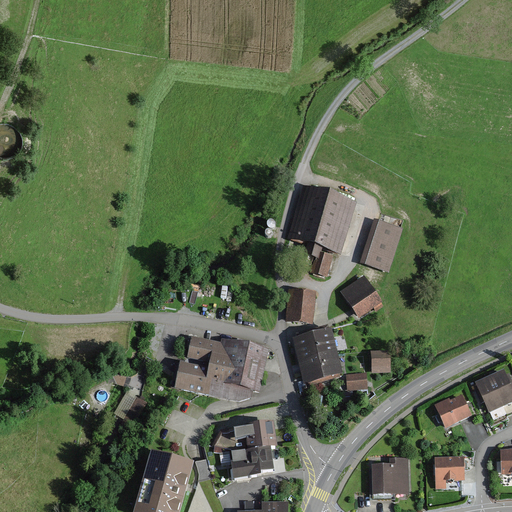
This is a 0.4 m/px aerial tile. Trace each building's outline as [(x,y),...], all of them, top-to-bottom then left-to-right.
[(353,201),(304,187),(289,240),(309,246),(306,256),(317,259),(319,259),(320,255),(322,249),(339,253),(353,201)] [(402,230),(374,221),(361,263),(388,272),(402,230)] [(311,274),(325,278),(328,276),(333,258),(320,255),(319,259),(317,259),(316,263),(314,262),(311,274)] [(342,294),(359,320),(374,311),(376,313),(384,308),(367,279),(342,294)] [(285,324),(313,325),(315,294),(288,292),(285,324)] [(311,336),(292,341),(305,385),(315,382),(316,386),(319,385),(340,379),(339,376),(343,375),(330,331),(311,336)] [(251,391),(259,392),(268,351),(221,341),(220,345),(192,339),(188,358),(211,363),(210,370),(180,363),(175,388),(237,401),(250,397),(251,391)] [(371,355),(372,374),(391,373),(390,354),(371,355)] [(504,371),(473,385),(477,392),(487,416),(511,404),(511,388),(507,378),(504,371)] [(346,376),(347,392),(367,391),(366,375),(346,376)] [(126,420),(137,397),(127,392),(116,415),(126,420)] [(461,396),(436,407),(446,429),(470,417),(465,407),(461,396)] [(278,448),(274,423),(234,429),(236,442),(246,441),(248,452),(271,449),(278,448)] [(232,465),(234,481),(257,478),(261,478),(261,475),(274,473),(271,449),(248,452),(246,452),(248,463),(232,465)] [(511,452),(501,452),(502,474),(511,474),(511,452)] [(135,511),(180,511),(193,467),(152,455),(135,511)] [(464,468),(464,459),(435,459),(436,490),(446,490),(446,483),(464,482),(464,468)] [(371,496),(408,495),(407,460),(391,460),(391,468),(370,468),(371,496)]
